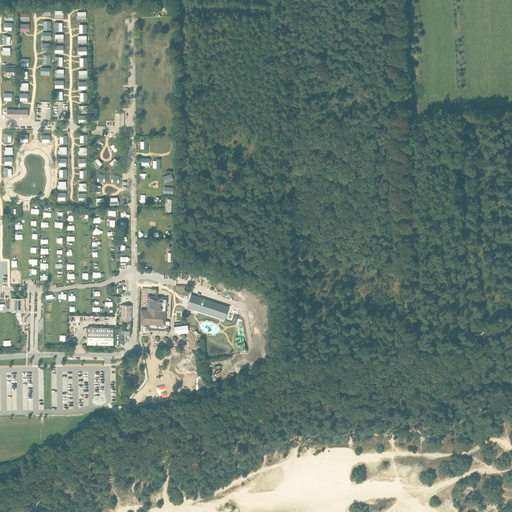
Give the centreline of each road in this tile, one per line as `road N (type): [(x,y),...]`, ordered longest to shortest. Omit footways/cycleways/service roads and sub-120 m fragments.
road 1 (track): [(275,0),(285,367),(407,357)]
road 2 (track): [(407,357),(395,0)]
